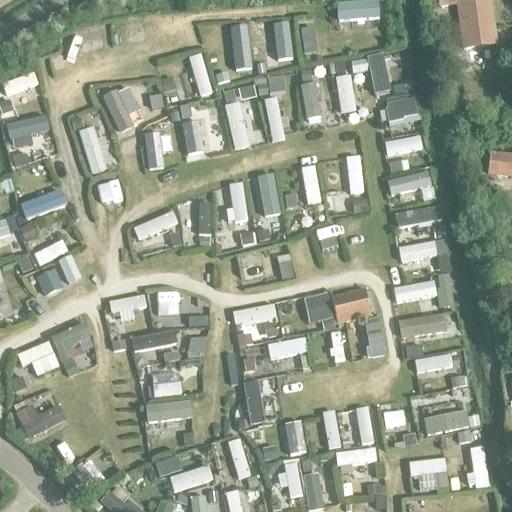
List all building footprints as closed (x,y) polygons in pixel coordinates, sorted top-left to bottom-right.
[(437,0),(438,9),(457,6),(463,52),(494,47),(488,2),(463,5),(462,0),(437,0)] [(312,44),(299,46),(301,58),(314,56),(312,44)] [(99,49),(79,53),(81,62),(101,58),(99,49)] [(61,58),(50,60),(53,73),(63,71),(61,58)] [(199,59),(186,62),(197,101),(210,98),(199,59)] [(379,62),(366,64),(372,97),(385,95),(379,62)] [(342,65),(333,66),(335,77),(343,76),(342,65)] [(309,74),(300,75),(301,86),(311,85),(309,74)] [(31,77),(0,88),(0,91),(3,100),(36,89),(31,77)] [(170,79),(159,82),(162,94),(173,91),(170,79)] [(268,87),(257,88),(258,98),(269,97),(284,95),(282,80),(267,82),(268,87)] [(349,80),(333,82),(338,118),(354,116),(349,80)] [(314,87),(298,90),(304,124),(319,121),(314,87)] [(115,136),(133,126),(118,94),(112,97),(110,93),(97,99),(115,136)] [(232,93),(222,95),(224,105),(234,103),(232,93)] [(157,97),(146,100),(150,114),(161,111),(157,97)] [(8,102),(0,104),(0,115),(0,116),(12,112),(8,102)] [(414,119),(411,103),(384,108),(385,112),(382,113),(385,127),(401,124),(401,122),(414,119)] [(237,107),(222,110),(232,155),(247,151),(237,107)] [(185,108),(176,109),(177,114),(178,122),(187,121),(185,108)] [(260,114),(264,132),(274,130),(270,112),(260,114)] [(177,114),(169,115),(171,124),(178,123),(178,122),(177,114)] [(78,118),(68,122),(72,133),(82,129),(78,118)] [(42,121),(4,131),(7,144),(46,135),(42,121)] [(192,123),(180,126),(186,161),(198,159),(192,123)] [(88,133),(76,137),(86,172),(99,168),(88,133)] [(154,136),(141,138),(145,172),(158,171),(154,136)] [(416,139),(391,144),(394,161),(419,156),(416,139)] [(490,156),(487,179),(511,181),(511,153),(511,158),(490,156)] [(23,156),(11,159),(13,170),(26,167),(23,156)] [(358,161),(344,162),(347,199),(362,197),(358,161)] [(398,165),(388,167),(390,176),(400,174),(398,165)] [(313,171),(299,173),(305,209),(319,206),(313,171)] [(22,177),(14,180),(16,188),(24,186),(22,177)] [(423,177),(391,185),(394,198),(426,190),(423,177)] [(271,180),(259,182),(266,220),(279,218),(271,180)] [(97,187),(88,189),(95,216),(105,214),(97,187)] [(240,187),(226,189),(232,227),(246,225),(240,187)] [(431,190),(420,192),(422,204),(434,202),(431,190)] [(293,197),(282,199),(284,211),(295,209),(293,197)] [(51,201),(17,214),(22,226),(56,213),(51,201)] [(365,204),(352,205),(353,217),(365,216),(365,204)] [(208,207),(197,207),(197,239),(208,239),(208,207)] [(436,212),(393,219),(396,236),(439,229),(436,212)] [(170,216),(131,233),(136,244),(175,228),(170,216)] [(32,225),(18,232),(23,243),(37,237),(32,225)] [(442,230),(431,232),(433,242),(444,240),(442,230)] [(266,232),(254,235),(256,244),(268,242),(266,232)] [(249,236),(238,238),(239,249),(251,247),(249,236)] [(176,240),(164,243),(166,252),(178,249),(176,240)] [(197,240),(197,248),(207,249),(207,240),(197,240)] [(445,243),(399,252),(401,263),(439,256),(441,267),(449,265),(445,243)] [(60,245),(31,259),(36,270),(66,256),(60,245)] [(22,247),(13,251),(17,260),(25,257),(22,247)] [(271,250),(236,258),(241,282),(277,274),(271,250)] [(26,259),(15,264),(20,276),(31,271),(26,259)] [(69,260),(56,266),(66,290),(80,284),(69,260)] [(288,264),(276,267),(279,283),(292,280),(288,264)] [(53,274),(34,281),(43,301),(61,293),(53,274)] [(446,277),(435,279),(437,291),(448,289),(446,277)] [(433,286),(400,292),(402,304),(435,298),(433,286)] [(330,301),(336,327),(370,319),(364,293),(330,301)] [(184,298),(156,296),(155,307),(183,309),(184,298)] [(324,299),(301,304),(308,329),(320,326),(330,324),(324,299)] [(142,300),(106,307),(109,319),(144,312),(142,300)] [(272,309),(230,317),(232,330),(274,322),(272,309)] [(205,319),(186,320),(187,329),(205,328),(205,319)] [(330,324),(320,326),(322,335),(334,332),(333,330),(335,329),(334,323),(330,324)] [(436,323),(402,329),(404,341),(438,335),(436,323)] [(272,326),(261,328),(263,341),(274,339),(272,326)] [(355,327),(343,328),(349,363),(361,361),(355,327)] [(89,341),(83,328),(49,343),(59,367),(70,362),(65,351),(89,341)] [(172,335),(127,344),(130,359),(175,350),(172,335)] [(339,336),(328,338),(332,366),(343,365),(339,336)] [(247,337),(233,339),(235,351),(249,348),(247,337)] [(190,342),(188,359),(203,360),(205,341),(190,342)] [(122,342),(108,344),(110,353),(124,351),(122,342)] [(303,344),(265,350),(267,364),(305,357),(303,344)] [(46,347),(15,360),(19,371),(51,358),(46,347)] [(145,357),(133,359),(135,370),(147,368),(145,357)] [(449,360),(412,366),(414,378),(451,372),(449,360)] [(250,361),(240,363),(242,375),(252,374),(250,361)] [(73,365),(63,369),(68,380),(78,376),(73,365)] [(21,380),(10,384),(14,395),(25,390),(21,380)] [(461,380),(448,383),(450,393),(463,391),(461,380)] [(150,384),(152,403),(179,400),(177,382),(150,384)] [(256,387),(241,389),(248,430),(263,428),(256,387)] [(188,407),(143,412),(144,427),(190,423),(188,407)] [(25,444),(64,424),(56,410),(36,421),(30,410),(13,419),(25,444)] [(353,414),(360,449),(373,447),(366,411),(353,414)] [(381,416),(383,436),(404,433),(402,414),(381,416)] [(320,418),(327,454),(339,451),(333,416),(320,418)] [(464,417),(421,425),(424,441),(467,433),(464,417)] [(475,420),(465,422),(467,432),(477,430),(475,420)] [(244,423),(236,424),(237,432),(245,430),(244,423)] [(281,433),(265,436),(268,454),(284,452),(281,433)] [(52,434),(43,442),(65,469),(75,461),(52,434)] [(468,435),(456,436),(457,446),(469,444),(468,435)] [(190,438),(181,439),(182,451),(192,449),(190,438)] [(412,438),(399,440),(402,450),(414,448),(412,438)] [(347,441),(340,442),(342,452),(349,450),(347,441)] [(238,444),(225,448),(236,484),(249,481),(238,444)] [(314,447),(305,448),(306,459),(315,458),(314,447)] [(487,491),(481,452),(468,454),(474,493),(487,491)] [(372,454),(333,459),(335,472),(374,467),(372,454)] [(164,463),(153,467),(157,480),(168,477),(164,463)] [(308,464),(301,465),(303,476),(310,475),(308,464)] [(416,481),(418,496),(446,493),(443,466),(413,469),(414,482),(416,481)] [(275,467),(263,468),(264,479),(272,478),(275,472),(275,467)] [(79,468),(69,476),(87,498),(97,489),(87,478),(91,475),(85,468),(81,471),(79,468)] [(294,468),(282,471),(288,504),(301,501),(294,468)] [(167,483),(171,497),(210,485),(206,470),(167,483)] [(254,480),(244,483),(247,491),(256,489),(254,480)] [(320,511),(315,480),(300,482),(305,511),(320,511)] [(377,487),(365,489),(366,498),(378,497),(377,487)] [(215,494),(206,495),(208,506),(217,504),(215,494)] [(106,496),(97,508),(101,511),(135,511),(125,503),(120,508),(106,496)] [(239,511),(236,496),(223,499),(226,511),(239,511)] [(178,497),(174,504),(176,506),(184,510),(185,501),(178,497)]
